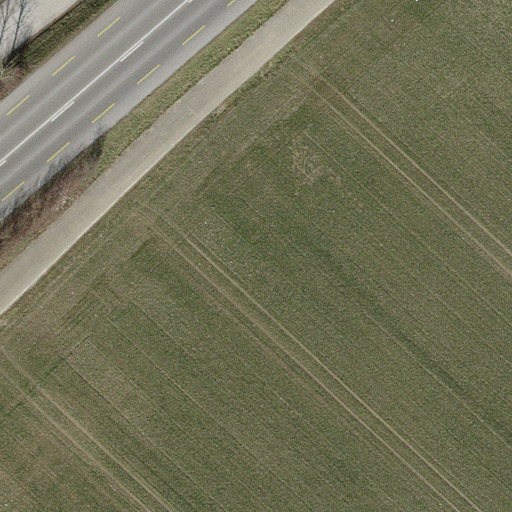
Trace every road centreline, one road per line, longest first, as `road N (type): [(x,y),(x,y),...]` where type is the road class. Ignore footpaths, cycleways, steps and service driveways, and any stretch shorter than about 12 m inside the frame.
road 1 (track): [(0,302),(330,0)]
road 2 (tertiary): [(191,0),(0,165)]
